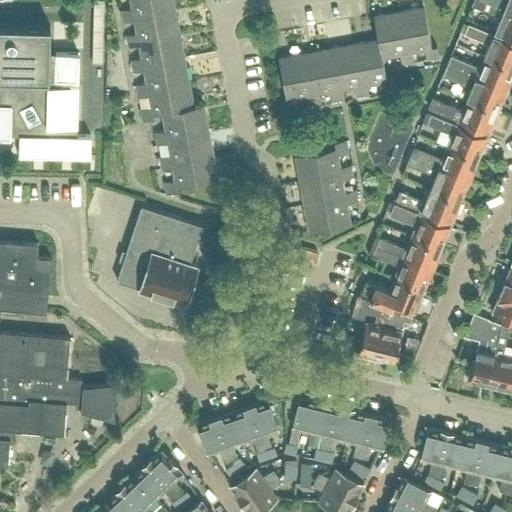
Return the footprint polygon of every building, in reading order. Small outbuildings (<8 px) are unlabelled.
[(93,0),(93,14),(104,14),(104,0),(93,0)] [(132,14),(174,6),(172,0),(128,0),(130,8),(120,10),(123,22),(133,20),(132,14)] [(472,0),(471,3),(482,8),(485,1),(482,0),(472,0)] [(511,0),(482,0),(485,1),(502,8),(502,7),(511,11),(511,0)] [(423,5),(397,10),(404,51),(411,50),(425,48),(427,58),(438,56),(436,44),(430,46),(423,5)] [(136,39),(178,31),(174,6),(132,14),(133,20),(135,33),(125,35),(127,47),(137,45),(136,39)] [(511,11),(502,7),(502,8),(493,29),(511,36),(511,11)] [(372,14),(376,37),(380,56),(381,55),(400,52),(402,63),(413,61),(411,50),(404,51),(397,10),(372,14)] [(488,43),(483,54),(511,66),(511,40),(467,22),(463,32),(488,43)] [(20,134),(19,156),(89,158),(90,135),(75,135),(76,87),(41,86),(42,25),(0,24),(0,134),(10,135),(10,134),(20,134)] [(141,63),(183,55),(178,31),(136,39),(137,45),(138,45),(140,58),(130,60),(132,71),(142,69),(141,63)] [(376,37),(352,42),(359,83),(365,82),(378,80),(379,90),(392,88),(390,77),(385,78),(381,55),(380,56),(376,37)] [(352,42),(327,46),(335,87),(340,86),(353,84),(355,95),(367,93),(365,82),(359,83),(352,42)] [(327,46),(303,50),(310,92),(315,91),(328,89),(330,99),(342,97),(340,86),(335,87),(327,46)] [(310,92),(303,50),(277,55),(284,96),(304,93),(306,104),(317,102),(315,91),(310,92)] [(450,53),(445,63),(505,88),(511,70),(511,66),(483,54),(478,65),(450,53)] [(137,96),(147,94),(146,88),(188,80),(183,55),(141,63),(142,69),(145,82),(134,84),(137,96)] [(505,88),(445,63),(441,73),(470,85),(466,96),(496,109),(505,88)] [(152,113),(160,112),(160,111),(202,103),(202,102),(192,103),(188,80),(146,88),(147,94),(149,107),(140,109),(142,121),(153,119),(152,113)] [(496,109),(466,96),(459,111),(431,99),(427,107),(457,118),(487,131),(496,109)] [(155,143),(166,141),(164,135),(207,127),(202,103),(160,111),(160,112),(163,129),(153,131),(155,143)] [(446,144),(477,157),(486,135),(455,122),(455,123),(430,112),(426,121),(451,131),(446,144)] [(160,168),(170,166),(169,160),(211,152),(207,127),(164,135),(166,141),(168,155),(158,157),(160,168)] [(293,154),(298,180),(340,172),(338,165),(336,152),(346,150),(344,139),(333,141),(334,147),(293,154)] [(409,154),(468,178),(477,157),(446,144),(440,158),(413,146),(409,154)] [(169,160),(170,166),(173,179),(162,181),(165,193),(177,191),(176,185),(216,177),(211,152),(169,160)] [(409,154),(406,162),(434,173),(428,187),(459,199),(468,178),(409,154)] [(298,180),(303,204),(344,196),(343,190),(341,178),(350,176),(348,163),(338,165),(340,172),(298,180)] [(459,199),(428,187),(423,199),(398,189),(395,198),(419,208),(420,208),(450,221),(459,199)] [(344,196),(303,204),(307,229),(349,221),(345,202),(355,200),(353,188),(343,190),(344,196)] [(410,234),(440,246),(448,224),(393,201),(388,213),(414,224),(410,234)] [(115,279),(138,287),(182,302),(195,264),(188,262),(201,224),(140,204),(115,279)] [(376,244),(431,267),(440,246),(410,234),(405,247),(379,236),(376,244)] [(69,335),(0,329),(0,306),(45,311),(50,255),(36,254),(38,242),(13,240),(0,238),(0,466),(0,464),(7,463),(9,438),(12,438),(14,428),(62,432),(65,401),(74,402),(73,406),(79,407),(79,409),(114,419),(117,381),(82,385),(80,385),(81,377),(65,376),(69,335)] [(398,264),(393,276),(422,288),(431,267),(376,244),(372,253),(398,264)] [(511,267),(509,266),(500,288),(511,293),(511,267)] [(371,292),(369,297),(386,305),(390,306),(392,302),(413,311),(422,288),(393,276),(388,288),(365,278),(361,288),(371,292)] [(511,293),(500,288),(491,310),(511,318),(511,293)] [(370,355),(374,356),(386,305),(369,297),(368,298),(356,294),(350,314),(362,318),(365,309),(377,312),(374,322),(365,320),(357,352),(359,352),(358,355),(369,358),(370,355)] [(386,305),(374,356),(395,361),(398,349),(395,348),(403,319),(409,321),(411,315),(410,315),(411,315),(390,306),(386,305)] [(465,378),(484,383),(497,333),(500,322),(488,318),(478,336),(488,339),(485,349),(476,347),(471,368),(468,367),(465,378)] [(497,333),(484,383),(490,384),(490,386),(501,389),(509,355),(501,353),(505,336),(506,336),(508,325),(500,322),(497,333)] [(88,352),(78,363),(95,377),(104,366),(88,352)] [(511,389),(511,355),(509,355),(501,389),(511,392),(511,389)] [(299,428),(310,430),(317,400),(299,395),(291,426),(288,439),(296,440),(299,428)] [(254,402),(248,404),(263,447),(270,444),(266,431),(276,428),(266,398),(254,403),(254,402)] [(310,430),(320,433),(317,445),(324,447),(327,434),(335,404),(334,404),(317,400),(310,430)] [(335,404),(327,434),(324,447),(331,449),(334,436),(344,439),(352,408),(353,408),(353,407),(334,403),(334,404),(335,404)] [(243,406),(231,411),(242,440),(252,436),(256,449),(263,447),(248,404),(243,405),(243,406)] [(369,412),(353,408),(352,408),(344,439),(355,441),(352,454),(358,455),(369,412)] [(220,413),(214,415),(229,458),(236,456),(232,443),(242,440),(231,411),(220,415),(220,413)] [(388,417),(369,412),(358,455),(367,457),(369,445),(380,448),(388,417)] [(207,452),(218,448),(222,461),(229,458),(214,415),(208,417),(209,418),(197,422),(207,452)] [(435,474),(446,430),(440,428),(439,429),(427,427),(420,457),(430,460),(427,472),(435,474)] [(455,466),(463,435),(451,432),(451,431),(446,430),(435,474),(442,476),(445,463),(455,466)] [(470,483),(473,470),(481,438),(475,437),(475,438),(463,435),(455,466),(465,468),(463,481),(470,483)] [(480,472),(490,474),(498,444),(486,441),(486,440),(481,438),(473,470),(470,483),(477,484),(480,472)] [(296,443),(286,440),(283,450),(294,453),(296,443)] [(490,474),(501,477),(498,489),(504,491),(507,478),(511,459),(511,445),(510,445),(510,447),(498,444),(490,474)] [(264,448),(267,456),(275,453),(272,445),(264,448)] [(323,449),(315,447),(313,457),(321,459),(323,449)] [(264,448),(256,451),(259,459),(267,456),(264,448)] [(146,461),(168,485),(177,494),(183,488),(174,479),(182,471),(175,464),(175,463),(168,456),(167,456),(160,449),(151,458),(150,457),(146,461)] [(332,451),(323,449),(321,459),(330,461),(332,451)] [(239,457),(232,462),(238,471),(245,466),(239,457)] [(285,459),(284,468),(295,468),(295,460),(285,459)] [(348,469),(356,473),(361,463),(354,459),(348,469)] [(142,465),(133,474),(155,497),(163,489),(172,499),(177,494),(168,485),(146,461),(142,465)] [(238,471),(232,462),(224,467),(231,477),(238,471)] [(301,462),(300,473),(309,473),(310,463),(301,462)] [(369,467),(361,463),(356,473),(364,477),(364,476),(369,467)] [(229,484),(239,499),(276,474),(272,468),(261,476),(255,466),(229,484)] [(318,471),(314,478),(354,498),(362,482),(335,467),(329,477),(318,471)] [(283,476),(294,477),(295,468),(284,468),(283,476)] [(424,479),(431,483),(434,476),(427,472),(424,479)] [(300,484),(308,484),(309,473),(300,473),(300,484)] [(124,482),(120,486),(144,511),(155,511),(148,504),(155,497),(133,474),(125,483),(124,482)] [(276,474),(239,499),(247,511),(253,511),(276,497),(269,488),(280,480),(276,474)] [(395,485),(392,491),(430,511),(432,511),(437,505),(425,499),(430,489),(402,475),(396,486),(395,485)] [(434,476),(431,483),(439,488),(443,481),(434,476)] [(311,484),(322,490),(317,500),(340,511),(346,511),(354,498),(314,478),(311,484)] [(456,494),(463,498),(468,488),(461,484),(456,494)] [(118,511),(144,511),(120,486),(116,490),(116,491),(107,499),(118,511)] [(468,488),(463,498),(471,502),(476,492),(468,488)] [(186,490),(179,495),(184,503),(191,499),(191,498),(186,490)] [(391,497),(385,507),(393,511),(417,511),(418,511),(430,511),(392,491),(390,496),(391,497)] [(179,495),(171,500),(176,508),(184,503),(179,495)] [(210,511),(208,508),(207,509),(200,499),(180,511),(210,511)] [(488,511),(490,511),(496,511),(501,505),(493,501),(488,511)] [(113,511),(104,503),(94,511),(113,511)]
